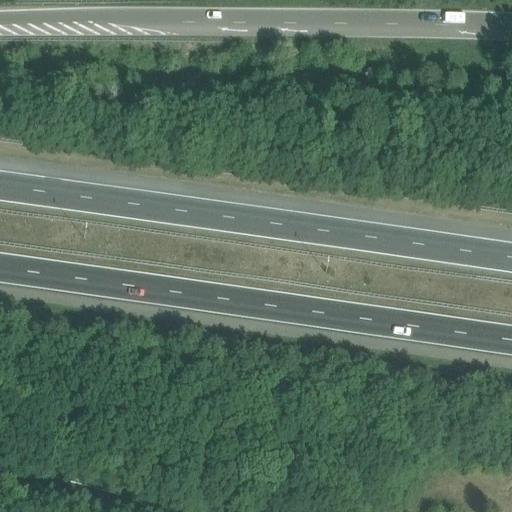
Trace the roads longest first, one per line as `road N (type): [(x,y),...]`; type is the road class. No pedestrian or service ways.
road 1 (motorway): [(0,267),(511,341)]
road 2 (motorway): [(511,260),(0,190)]
road 3 (motorway): [(511,30),(0,19)]
road 4 (motorway): [(0,471),(138,511)]
